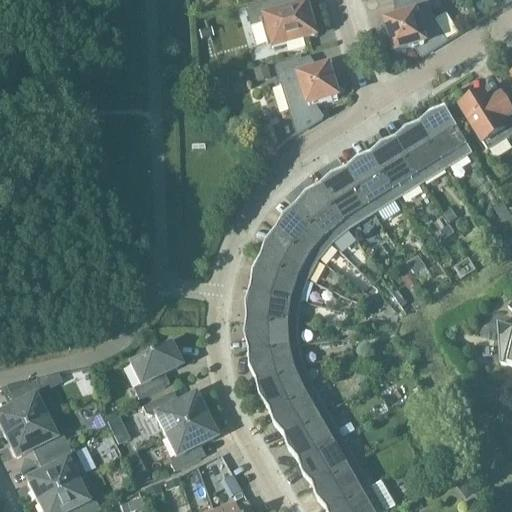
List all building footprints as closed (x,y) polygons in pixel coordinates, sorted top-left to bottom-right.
[(396,24),(387,26),(396,56),(416,50),(421,59),(422,59),(446,44),(446,43),(458,35),(446,16),(437,22),(436,21),(435,21),(430,14),(432,13),(432,12),(427,0),(395,0),(402,22),(396,24)] [(288,13),(285,2),(248,12),(252,27),(262,24),(269,50),(315,37),(313,30),(316,29),(312,14),(309,15),(307,8),(288,13)] [(212,30),(201,33),(203,40),(213,38),(212,30)] [(280,88),(282,88),(297,136),(298,137),(323,120),(315,108),(338,101),(330,72),(314,76),(309,60),(275,70),(280,87),(280,88)] [(268,68),(255,72),(259,84),(272,80),(268,68)] [(483,96),(461,110),(489,154),(511,139),(511,115),(501,99),(489,106),(483,96)] [(421,129),(446,169),(470,154),(472,157),(473,156),(446,113),(421,129)] [(446,169),(421,129),(396,144),(422,184),(446,169)] [(422,184),(396,144),(372,159),(397,200),(422,184)] [(348,174),(373,215),(397,200),(372,159),(348,174)] [(322,190),(349,230),(373,215),(348,174),(323,190),(322,190)] [(297,211),(331,245),(349,230),(322,190),(298,210),(297,211)] [(277,235),(316,262),(331,245),(297,211),(278,234),(277,235)] [(451,212),(443,216),(449,225),(456,220),(451,212)] [(511,219),(507,212),(499,217),(506,228),(511,224),(511,219)] [(449,229),(440,235),(445,242),(454,236),(449,229)] [(262,262),(305,281),(316,262),(277,235),(262,261),(262,262)] [(419,258),(408,265),(415,276),(421,272),(423,264),(419,258)] [(252,293),(298,303),(305,281),(262,262),(252,291),(252,293)] [(405,266),(396,273),(405,286),(414,280),(405,266)] [(298,303),(252,293),(247,323),(247,324),(295,326),(298,303)] [(295,326),(247,324),(249,354),(249,355),(296,348),(295,326)] [(501,365),(511,367),(511,328),(499,326),(501,365)] [(160,351),(129,366),(140,388),(133,391),(138,403),(165,390),(159,379),(180,368),(175,358),(177,357),(170,343),(159,348),(160,351)] [(257,386),(302,370),(296,348),(249,355),(256,385),(257,386)] [(270,415),(311,391),(302,370),(257,386),(269,413),(270,415)] [(28,383),(1,389),(5,399),(30,387),(28,383)] [(0,429),(5,439),(52,416),(36,384),(30,387),(5,399),(10,410),(0,414),(0,429)] [(284,440),(326,416),(311,391),(270,415),(284,440)] [(165,438),(205,419),(195,397),(173,408),(168,397),(142,410),(145,417),(152,419),(155,417),(165,438)] [(42,461),(68,448),(52,416),(5,439),(14,458),(18,459),(37,450),(42,461)] [(299,465),(340,441),(326,416),(284,440),(299,465)] [(119,419),(106,425),(109,432),(122,426),(119,419)] [(205,419),(165,438),(176,460),(173,461),(170,467),(174,474),(200,461),(195,451),(216,440),(205,419)] [(313,490),(354,466),(340,441),(299,465),(313,490)] [(37,504),(77,484),(84,480),(68,448),(42,461),(47,471),(29,481),(27,485),(37,504)] [(116,449),(104,455),(109,466),(121,460),(116,449)] [(325,511),(331,511),(369,491),(354,466),(313,490),(325,511)] [(144,472),(132,478),(137,487),(148,481),(144,472)] [(197,474),(191,476),(193,482),(200,480),(197,474)] [(463,477),(454,483),(457,488),(463,487),(468,484),(463,477)] [(177,480),(165,484),(168,493),(180,488),(177,480)] [(77,484),(37,504),(40,511),(99,511),(97,505),(90,503),(87,505),(77,484)] [(369,491),(331,511),(388,511),(395,509),(380,484),(369,491)] [(157,487),(145,492),(148,500),(160,495),(157,487)] [(140,501),(132,504),(135,511),(137,511),(143,510),(140,501)] [(218,511),(251,511),(247,503),(235,507),(235,506),(218,511)]
